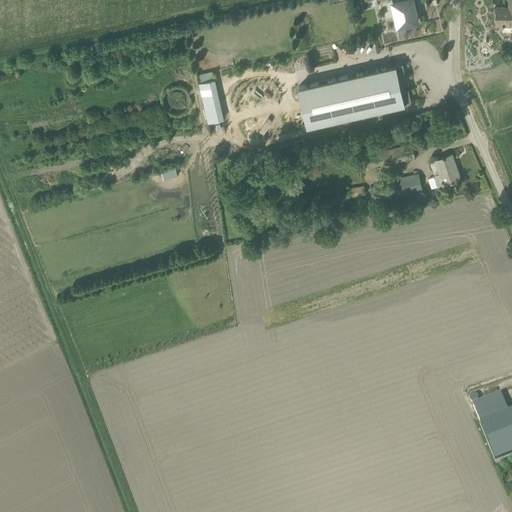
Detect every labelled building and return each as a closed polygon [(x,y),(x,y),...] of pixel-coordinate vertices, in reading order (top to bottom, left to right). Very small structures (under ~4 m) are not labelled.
[(417,21),(414,7),(419,6),(417,0),(391,0),(392,3),(396,2),(400,16),(394,18),(397,28),(405,26),(404,24),(417,21)] [(495,25),(503,25),(503,31),(511,31),(511,25),(511,0),(509,0),(509,7),(496,7),(495,25)] [(408,88),(402,90),(399,77),(405,76),(406,76),(402,62),(386,66),(298,86),(307,125),(394,105),(411,102),(412,102),(408,88)] [(199,82),(208,121),(224,118),(215,79),(199,82)] [(412,144),(372,153),(371,149),(364,150),(368,168),(415,157),(412,144)] [(434,175),(434,176),(428,178),(432,188),(438,186),(460,178),(452,154),(435,160),(440,173),(434,175)] [(160,170),(163,179),(177,175),(174,166),(160,170)] [(379,182),(379,183),(369,186),(372,200),(373,200),(374,205),(384,203),(383,199),(422,190),(418,173),(379,182)] [(365,194),(364,185),(345,188),(347,197),(365,194)] [(495,461),(511,454),(511,410),(479,424),(495,461)]
